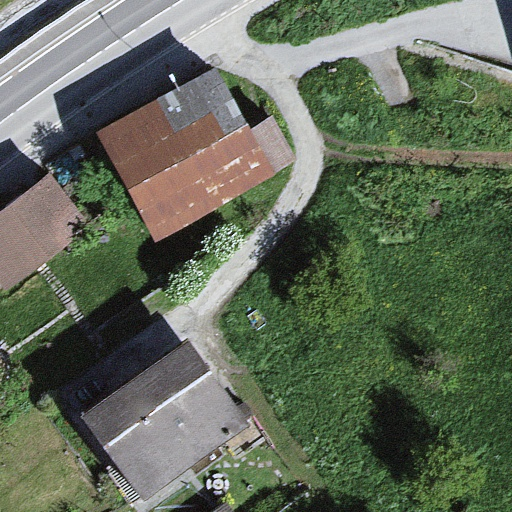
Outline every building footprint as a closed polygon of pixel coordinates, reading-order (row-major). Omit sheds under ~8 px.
[(206,61),(92,123),(149,228),(264,166),(206,61)] [(43,165),(0,197),(0,274),(80,214),(43,165)] [(164,305),(72,375),(86,393),(178,323),(164,305)] [(76,404),(137,489),(242,414),(181,330),(76,404)] [(231,511),(225,502),(211,511),(231,511)]
